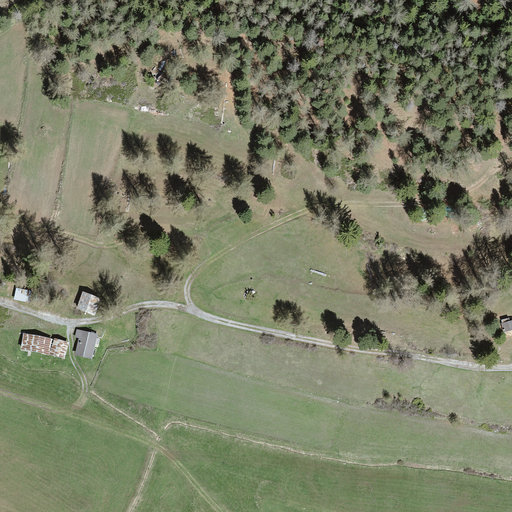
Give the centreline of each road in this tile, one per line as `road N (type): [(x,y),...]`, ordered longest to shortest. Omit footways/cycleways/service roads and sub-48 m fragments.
road 1 (track): [(511,166),(460,196),(310,211),(245,239),(204,263),(188,286),(188,310)]
road 2 (track): [(188,310),(237,329),(511,368)]
road 3 (track): [(222,511),(162,450),(0,395)]
road 4 (track): [(204,263),(203,239),(173,226),(110,247),(0,216)]
road 5 (track): [(0,305),(93,325),(149,307),(188,310)]
